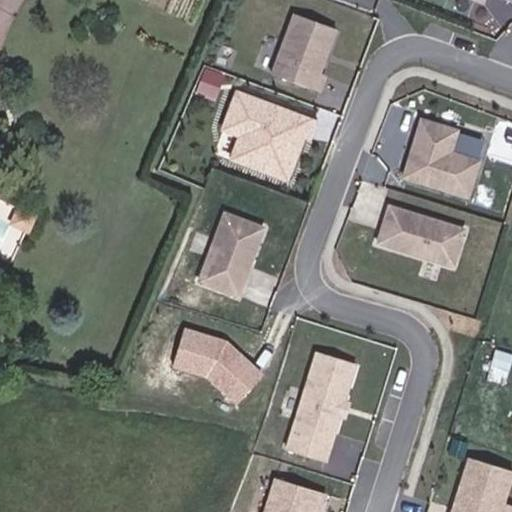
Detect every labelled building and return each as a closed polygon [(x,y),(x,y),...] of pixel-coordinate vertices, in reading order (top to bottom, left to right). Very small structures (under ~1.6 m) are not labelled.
[(285,12),(263,73),(310,90),(316,74),(310,72),(327,27),(285,12)] [(216,97),(226,73),(207,65),(197,90),(216,97)] [(304,121),(227,93),(214,129),(232,135),(250,142),(241,165),(277,178),(292,135),(298,137),(304,121)] [(401,156),(396,173),(460,193),(472,155),(443,146),(448,129),(412,119),(406,140),(411,141),(406,157),(401,156)] [(477,137),(448,129),(443,146),(472,155),(477,137)] [(250,142),(232,135),(223,158),(241,165),(250,142)] [(411,141),(406,140),(401,156),(406,157),(411,141)] [(457,228),(383,206),(372,241),(446,263),(457,228)] [(218,214),(195,282),(232,295),(256,227),(218,214)] [(222,343),(182,331),(172,367),(204,376),(231,401),(256,375),(222,343)] [(311,351),(281,449),(319,460),(348,362),(311,351)] [(465,456),(447,511),(495,511),(509,470),(465,456)] [(315,508),(320,492),(271,477),(260,511),(306,511),(309,506),(315,508)]
